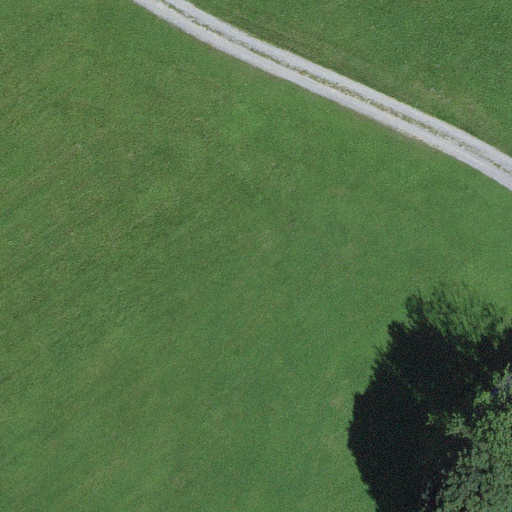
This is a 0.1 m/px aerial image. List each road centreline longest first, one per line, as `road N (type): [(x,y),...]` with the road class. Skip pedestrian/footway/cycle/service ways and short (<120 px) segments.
road 1 (track): [(511,174),(155,0)]
road 2 (track): [(438,511),(451,463),(511,395)]
